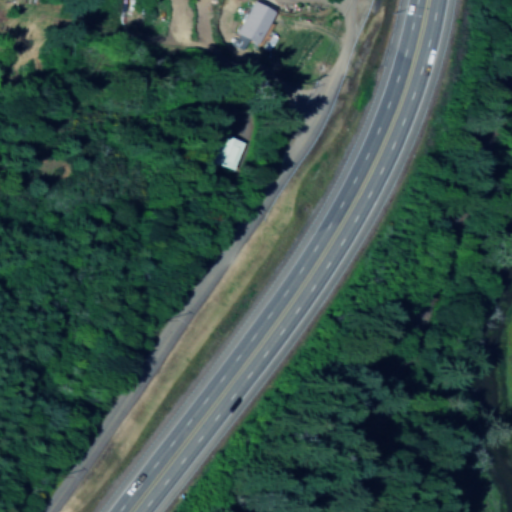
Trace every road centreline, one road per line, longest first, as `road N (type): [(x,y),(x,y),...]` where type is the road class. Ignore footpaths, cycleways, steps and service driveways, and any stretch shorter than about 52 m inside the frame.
road 1 (primary): [(134,511),(336,240),(378,164),(426,0)]
road 2 (residential): [(53,511),(305,153)]
road 3 (residential): [(305,153),(346,65),(354,0)]
